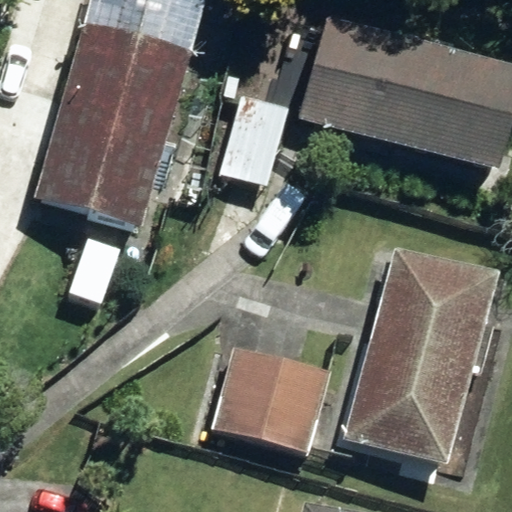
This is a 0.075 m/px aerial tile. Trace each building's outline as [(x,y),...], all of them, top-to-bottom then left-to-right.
[(303,134),(503,194),(511,162),(511,90),(332,37),(303,134)] [(38,212),(143,242),(193,68),(87,39),(38,212)] [(222,183),(269,197),(289,120),(243,108),(222,183)] [(338,444),(445,471),(494,279),(388,252),(338,444)] [(207,433),(307,460),(329,377),(228,352),(207,433)]
